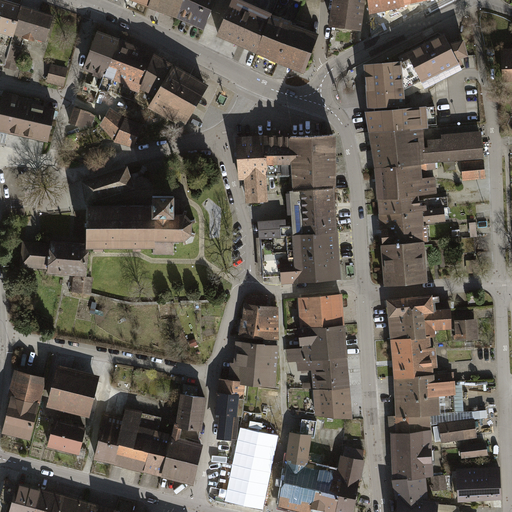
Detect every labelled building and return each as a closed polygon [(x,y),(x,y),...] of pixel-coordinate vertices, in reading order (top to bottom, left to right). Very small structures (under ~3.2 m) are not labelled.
[(0,0),(0,35),(14,40),(15,37),(23,11),(23,8),(0,0)] [(152,0),(151,5),(178,16),(183,0),(152,0)] [(183,0),(178,16),(204,28),(215,0),(183,0)] [(233,0),(217,40),(256,56),(272,19),(279,0),(233,0)] [(279,0),(272,19),(296,29),(307,4),(296,0),(279,0)] [(333,0),(329,32),(361,37),(366,0),(333,0)] [(369,0),(373,17),(438,3),(437,0),(369,0)] [(55,19),(23,11),(15,37),(48,45),(55,19)] [(272,19),(256,56),(304,76),(320,38),(296,29),(272,19)] [(100,79),(116,39),(97,31),(81,71),(100,79)] [(405,56),(420,84),(457,65),(455,60),(467,57),(462,41),(447,44),(443,36),(405,56)] [(154,57),(116,39),(100,79),(103,82),(100,91),(110,95),(114,85),(139,95),(140,92),(154,57)] [(511,48),(501,49),(503,83),(511,82),(511,48)] [(175,68),(154,57),(140,92),(157,98),(175,68)] [(384,108),(404,106),(400,62),(380,64),(384,108)] [(365,110),(384,108),(380,64),(361,65),(365,110)] [(53,67),(47,86),(65,90),(70,71),(53,67)] [(211,89),(175,68),(157,98),(150,111),(185,131),(211,89)] [(42,102),(4,93),(0,108),(0,130),(48,141),(55,109),(41,106),(42,102)] [(424,107),(363,113),(365,135),(370,134),(423,129),(426,129),(424,107)] [(141,127),(123,118),(109,108),(98,125),(113,142),(131,150),(141,127)] [(96,117),(74,109),(69,124),(91,132),(96,117)] [(422,165),(426,164),(423,139),(423,129),(370,134),(373,169),(422,165)] [(441,137),(423,139),(426,164),(459,162),(483,160),(481,130),(440,133),(441,137)] [(313,189),(333,188),(333,135),(291,137),(294,184),(294,190),(313,189)] [(268,176),(265,137),(237,139),(240,178),(246,177),(247,187),(251,187),(252,201),(265,200),(264,176),(268,176)] [(285,184),(294,184),(291,137),(265,137),(268,176),(276,175),(276,187),(285,187),(285,184)] [(459,162),(461,179),(485,177),(483,160),(459,162)] [(373,169),(376,200),(426,196),(438,195),(436,177),(423,178),(422,165),(373,169)] [(83,182),(87,201),(132,187),(126,168),(83,182)] [(316,233),(336,231),(333,188),(313,189),(316,233)] [(316,233),(313,189),(294,190),(291,191),(293,225),(294,235),(316,233)] [(153,206),(87,206),(87,246),(87,248),(89,248),(154,248),(154,252),(153,254),(154,254),(155,253),(172,254),(173,255),(175,254),(173,253),(174,245),(175,245),(175,240),(183,240),(185,244),(188,244),(186,239),(190,235),(195,237),(196,233),(191,232),(192,224),(196,222),(195,219),(191,220),(186,215),(187,211),(184,210),(183,214),(174,214),(174,196),(153,196),(153,206)] [(377,213),(427,209),(426,196),(376,200),(377,213)] [(427,209),(377,213),(380,244),(424,240),(423,224),(444,222),(443,208),(427,209)] [(25,211),(18,212),(18,220),(26,219),(25,211)] [(260,237),(294,235),(293,225),(286,226),(286,220),(259,222),(260,237)] [(336,231),(316,233),(294,235),(295,259),(282,260),(282,270),(283,283),(340,278),(336,231)] [(294,235),(260,237),(263,271),(282,270),(282,260),(295,259),(294,235)] [(424,240),(380,244),(384,286),(428,282),(424,240)] [(477,255),(476,240),(462,241),(463,256),(477,255)] [(51,245),(24,243),(23,264),(48,267),(48,270),(84,273),(84,278),(75,278),(73,292),(84,293),(90,294),(91,277),(86,277),(89,248),(87,248),(87,246),(51,242),(51,245)] [(242,317),(280,322),(280,310),(268,309),(268,299),(252,298),(247,302),(246,307),(244,307),(242,317)] [(344,298),(299,301),(301,331),(302,333),(346,330),(344,298)] [(388,304),(390,321),(451,315),(451,311),(450,298),(388,304)] [(458,322),(455,322),(457,344),(479,342),(478,323),(476,323),(475,311),(457,312),(458,322)] [(453,332),(451,315),(390,321),(392,343),(433,339),(438,339),(438,333),(453,332)] [(280,322),(242,317),(239,339),(265,341),(280,343),(280,322)] [(289,365),(297,365),(348,361),(346,330),(302,333),(299,333),(300,349),(304,349),(304,351),(288,352),(289,365)] [(433,339),(392,343),(395,380),(437,377),(433,339)] [(264,348),(237,345),(235,365),(231,365),(229,383),(248,385),(276,388),(280,343),(265,341),(264,348)] [(351,390),(348,361),(297,365),(297,370),(302,374),(312,373),(313,385),(314,391),(351,390)] [(100,373),(57,362),(47,404),(89,415),(100,373)] [(47,381),(15,373),(8,401),(11,401),(2,436),(31,443),(47,381)] [(397,418),(430,416),(439,415),(438,397),(456,396),(454,376),(437,377),(395,380),(397,418)] [(229,383),(218,382),(215,417),(220,417),(218,439),(233,441),(235,424),(240,424),(242,401),(246,402),(248,385),(229,383)] [(201,389),(183,386),(175,427),(184,429),(202,433),(208,401),(199,400),(201,389)] [(351,390),(314,391),(316,416),(354,422),(351,390)] [(127,410),(124,419),(114,467),(144,474),(155,431),(141,427),(144,414),(127,410)] [(124,419),(104,414),(94,462),(114,467),(124,419)] [(148,414),(148,424),(162,425),(162,415),(148,414)] [(460,423),(440,425),(443,445),(478,441),(476,420),(483,420),(482,414),(460,416),(460,423)] [(390,418),(393,482),(428,480),(433,480),(430,416),(397,418),(390,418)] [(86,431),(55,422),(47,449),(78,459),(86,431)] [(175,427),(173,436),(161,479),(194,488),(205,446),(181,440),(184,429),(175,427)] [(155,431),(144,474),(161,479),(173,436),(155,431)] [(321,480),(322,470),(325,457),(311,454),(314,437),(289,432),(285,473),(321,480)] [(487,445),(461,448),(462,460),(488,458),(487,445)] [(345,474),(336,511),(355,511),(366,462),(363,461),(365,452),(347,448),(345,458),(341,457),(338,473),(345,474)] [(321,480),(285,473),(280,509),(289,511),(313,511),(314,511),(336,511),(345,474),(338,473),(322,470),(321,480)] [(458,472),(459,489),(502,486),(501,470),(458,472)] [(446,494),(445,478),(434,479),(435,494),(446,494)] [(393,482),(398,505),(429,502),(428,480),(393,482)] [(35,511),(41,488),(15,481),(7,511),(35,511)] [(503,503),(502,486),(459,489),(460,506),(503,503)] [(53,511),(59,492),(41,488),(35,511),(53,511)] [(87,511),(90,500),(59,492),(53,511),(87,511)] [(113,511),(115,504),(90,500),(87,511),(113,511)] [(439,511),(440,506),(429,502),(398,505),(397,511),(439,511)]
